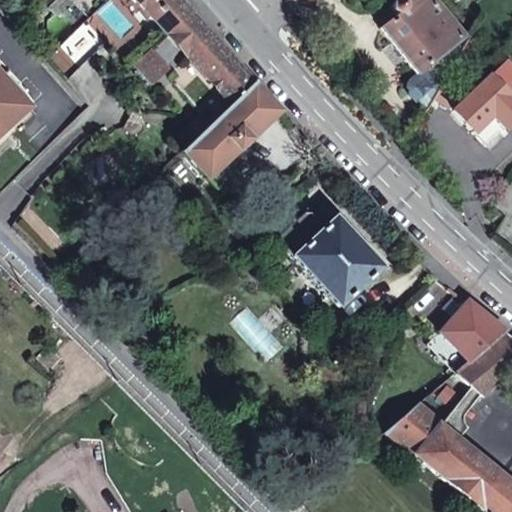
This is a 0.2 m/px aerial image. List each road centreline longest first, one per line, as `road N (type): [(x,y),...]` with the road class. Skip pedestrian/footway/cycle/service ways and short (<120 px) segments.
road 1 (residential): [(270,511),(0,235)]
road 2 (unclassified): [(249,22),(363,152),(511,284)]
